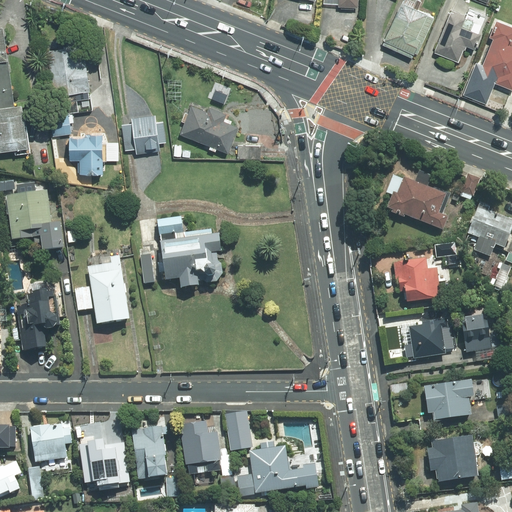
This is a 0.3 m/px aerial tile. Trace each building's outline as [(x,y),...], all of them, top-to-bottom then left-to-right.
[(362,0),(337,0),(337,7),(362,9),(362,0)] [(433,14),(404,0),(382,46),(410,60),(433,14)] [(469,14),(454,8),(436,54),(456,62),(464,41),(478,47),(484,33),(464,26),(469,14)] [(511,23),(503,20),(483,70),(502,78),(498,87),(511,91),(511,23)] [(4,27),(0,27),(0,152),(23,151),(19,103),(11,104),(4,27)] [(77,43),(44,49),(55,110),(45,112),(49,135),(67,132),(62,100),(86,96),(77,43)] [(206,113),(190,106),(178,136),(227,154),(237,128),(222,122),(225,115),(208,108),(206,113)] [(132,124),(121,126),(125,151),(136,150),(136,155),(159,151),(158,144),(165,143),(163,122),(155,123),(154,116),(130,119),(132,124)] [(260,160),(261,133),(244,133),(244,146),(237,146),(236,159),(260,160)] [(100,136),(66,135),(65,167),(76,167),(75,178),(104,178),(104,157),(115,157),(116,143),(100,143),(100,136)] [(190,151),(182,151),(182,150),(182,145),(174,145),(174,157),(190,158),(190,151)] [(47,167),(44,156),(34,158),(36,169),(47,167)] [(444,192),(398,172),(380,213),(436,237),(447,212),(437,208),(444,192)] [(47,187),(3,192),(9,243),(38,239),(40,252),(63,249),(61,227),(51,228),(47,187)] [(511,222),(474,209),(464,237),(475,241),(470,254),(491,262),(497,246),(502,248),(511,222)] [(181,219),(157,222),(164,283),(178,282),(179,291),(197,288),(197,284),(202,283),(205,285),(216,285),(222,276),(220,267),(217,263),(216,254),(220,254),(217,237),(211,237),(210,231),(183,235),(181,219)] [(77,245),(76,232),(67,233),(68,246),(77,245)] [(129,250),(129,236),(119,236),(119,250),(129,250)] [(443,266),(457,266),(457,248),(435,247),(435,258),(443,258),(443,266)] [(151,256),(140,257),(144,285),(154,284),(151,256)] [(425,259),(391,263),(394,288),(400,287),(402,302),(440,298),(437,269),(426,271),(425,259)] [(87,284),(73,287),(77,314),(91,311),(94,332),(127,327),(117,262),(84,267),(87,284)] [(509,268),(500,265),(493,284),(503,288),(509,268)] [(30,306),(20,307),(24,353),(46,351),(44,331),(64,329),(60,287),(28,289),(30,306)] [(486,309),(458,311),(462,356),(498,353),(496,329),(488,330),(486,309)] [(439,322),(402,329),(408,363),(445,356),(439,322)] [(511,340),(502,340),(502,351),(511,351),(511,340)] [(489,378),(425,385),(429,427),(473,423),(470,398),(491,396),(489,378)] [(511,405),(496,405),(496,417),(511,416),(511,405)] [(230,451),(252,447),(247,411),(224,414),(230,451)] [(213,417),(181,422),(190,474),(221,469),(213,417)] [(70,420),(30,425),(34,463),(75,458),(70,420)] [(14,423),(0,422),(0,447),(13,448),(14,423)] [(158,425),(132,429),(140,479),(165,475),(158,425)] [(112,435),(82,439),(86,463),(83,463),(85,478),(118,473),(112,435)] [(471,437),(430,441),(434,487),(476,484),(471,437)] [(282,443),(249,449),(253,471),(223,476),(227,498),(319,482),(316,462),(286,467),(282,443)] [(0,495),(19,487),(8,462),(0,465),(0,495)] [(511,463),(497,466),(500,481),(511,478),(511,463)] [(39,490),(39,467),(27,467),(27,501),(43,501),(43,490),(39,490)] [(179,478),(165,478),(165,497),(179,497),(179,478)] [(120,486),(120,482),(111,483),(115,509),(136,506),(132,480),(125,481),(126,485),(120,486)] [(257,511),(257,503),(214,503),(213,511),(257,511)]
